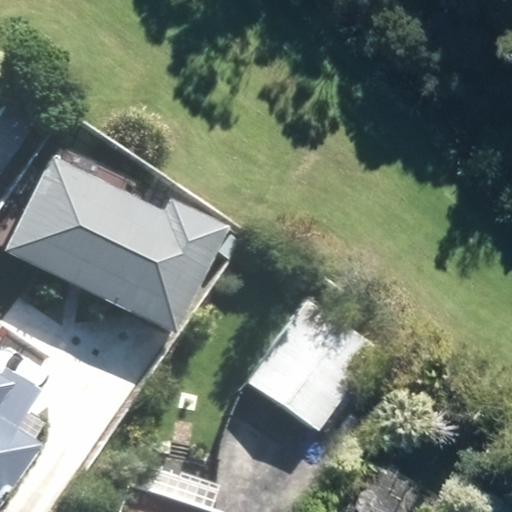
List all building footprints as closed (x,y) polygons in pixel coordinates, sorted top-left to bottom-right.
[(0,154),(18,128),(0,115),(0,154)] [(206,257),(147,215),(83,302),(141,345),(206,257)] [(351,353),(295,314),(243,387),(300,427),(351,353)] [(0,419),(9,406),(0,399),(0,463),(11,447),(0,439),(0,419)] [(511,511),(511,477),(489,511),(511,511)]
